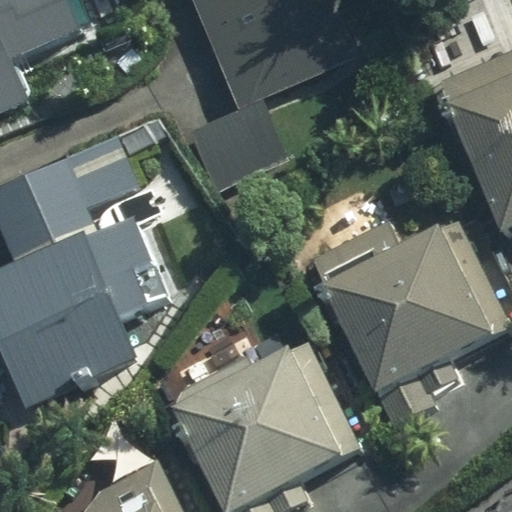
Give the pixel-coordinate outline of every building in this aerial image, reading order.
[(0,0),(0,127),(59,105),(39,56),(105,30),(92,0),(0,0)] [(352,0),(209,0),(255,111),(378,61),(352,0)] [(511,88),(468,107),(511,212),(511,88)] [(157,186),(139,141),(0,195),(0,200),(28,272),(0,283),(0,350),(1,354),(19,347),(44,410),(164,363),(102,208),(157,186)] [(511,337),(511,298),(474,222),(349,283),(402,391),(511,337)] [(250,511),(374,451),(322,346),(194,409),(245,511),(250,511)] [(83,509),(83,511),(200,511),(175,463),(83,509)]
